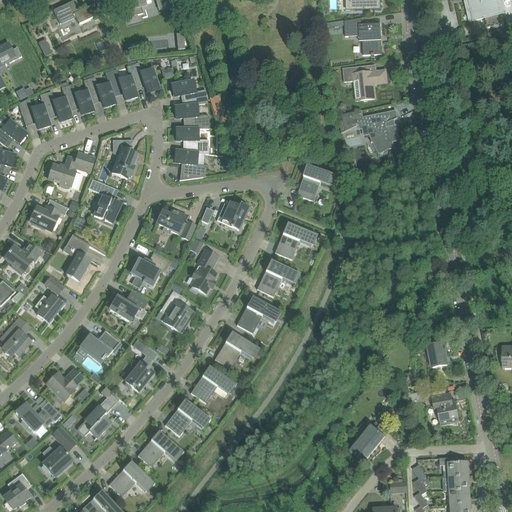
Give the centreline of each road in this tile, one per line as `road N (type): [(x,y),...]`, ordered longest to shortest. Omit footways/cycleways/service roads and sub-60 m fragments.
road 1 (residential): [(47,511),(119,449),(198,350),(272,204),(262,184),(150,195)]
road 2 (residential): [(410,0),(412,54),(482,419)]
road 3 (residential): [(0,400),(61,345),(105,283),(150,195)]
road 4 (residential): [(0,235),(42,150),(147,114),(160,128)]
road 5 (residential): [(346,511),(397,455),(487,447)]
